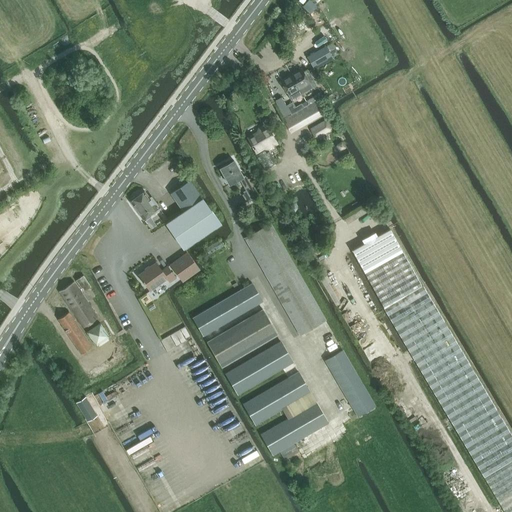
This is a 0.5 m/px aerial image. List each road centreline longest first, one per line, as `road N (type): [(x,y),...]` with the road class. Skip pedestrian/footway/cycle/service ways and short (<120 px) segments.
road 1 (primary): [(0,355),(60,263),(262,0)]
road 2 (track): [(88,43),(117,86),(105,122),(74,127),(40,80)]
road 3 (track): [(30,87),(49,63),(127,21)]
